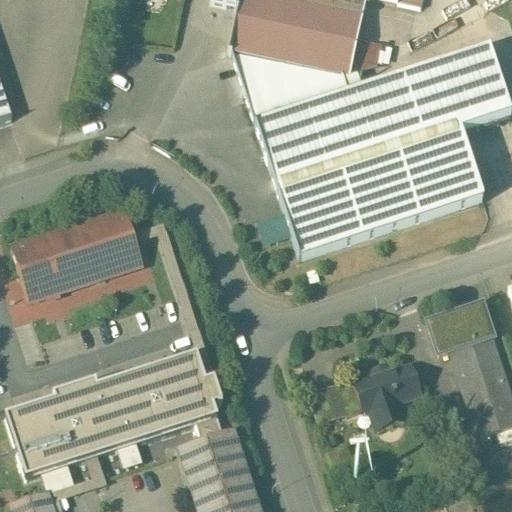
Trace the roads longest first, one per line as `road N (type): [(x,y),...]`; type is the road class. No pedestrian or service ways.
road 1 (unclassified): [(0,197),(105,167),(161,179),(193,204),(217,244),(244,331)]
road 2 (unclassified): [(244,331),(511,243)]
road 3 (unclassified): [(244,331),(303,511)]
